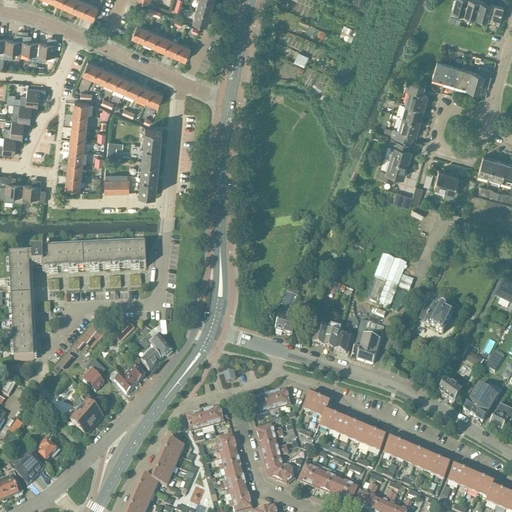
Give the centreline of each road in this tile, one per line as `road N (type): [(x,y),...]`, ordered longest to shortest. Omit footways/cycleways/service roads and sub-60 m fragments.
road 1 (residential): [(276,371),(329,388),(348,410),(511,481)]
road 2 (residential): [(511,453),(411,392),(280,351)]
road 3 (residential): [(44,355),(85,307),(156,303),(168,203)]
road 4 (tertiary): [(211,331),(228,100)]
road 5 (tertiary): [(95,511),(211,331)]
road 6 (residential): [(114,511),(174,413),(231,394)]
road 7 (residential): [(231,394),(262,489),(313,511)]
road 8 (residential): [(494,129),(464,155),(440,148),(446,105),(490,113)]
road 9 (residential): [(159,382),(53,491)]
road 10 (residential): [(168,203),(180,82)]
road 11 (residential): [(51,195),(62,204),(168,203)]
